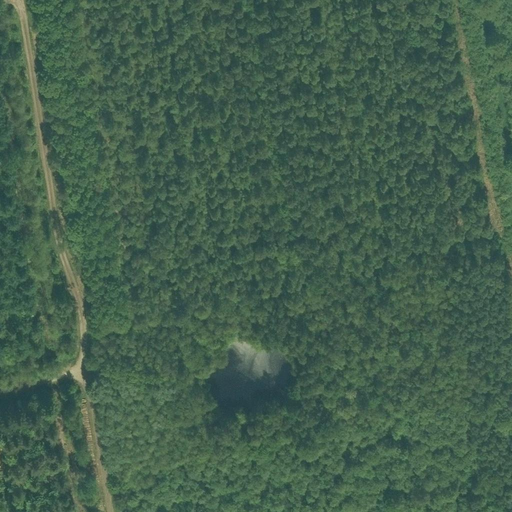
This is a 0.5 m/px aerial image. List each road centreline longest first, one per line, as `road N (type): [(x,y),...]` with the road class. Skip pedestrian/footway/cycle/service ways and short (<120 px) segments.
road 1 (track): [(20,0),(54,213),(78,298),(83,369)]
road 2 (track): [(511,316),(456,0)]
road 3 (track): [(83,369),(109,511)]
